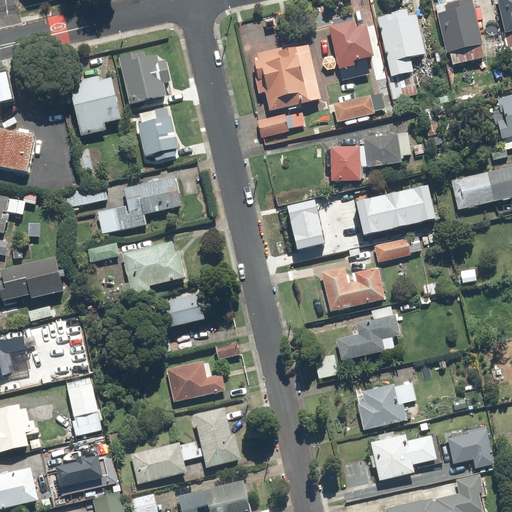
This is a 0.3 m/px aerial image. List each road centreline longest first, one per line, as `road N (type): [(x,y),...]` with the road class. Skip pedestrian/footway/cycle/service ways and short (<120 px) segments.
road 1 (residential): [(194,3),(308,511)]
road 2 (residential): [(194,3),(27,41)]
